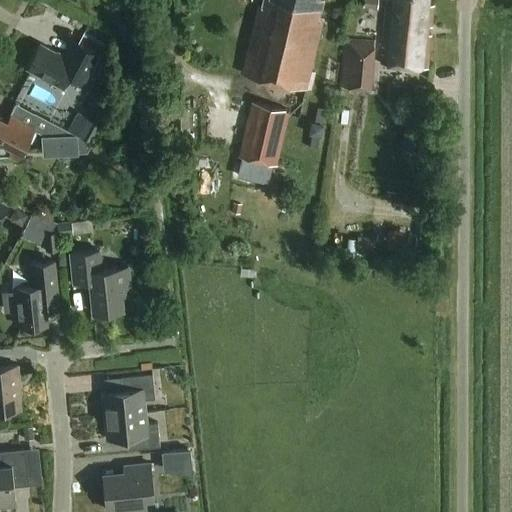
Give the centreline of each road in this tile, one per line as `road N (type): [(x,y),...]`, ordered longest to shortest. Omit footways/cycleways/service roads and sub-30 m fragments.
road 1 (unclassified): [(462,511),(466,0)]
road 2 (unknown): [(463,202),(348,197),(335,189),(321,175),(327,84)]
road 3 (residential): [(62,511),(55,359),(139,349)]
